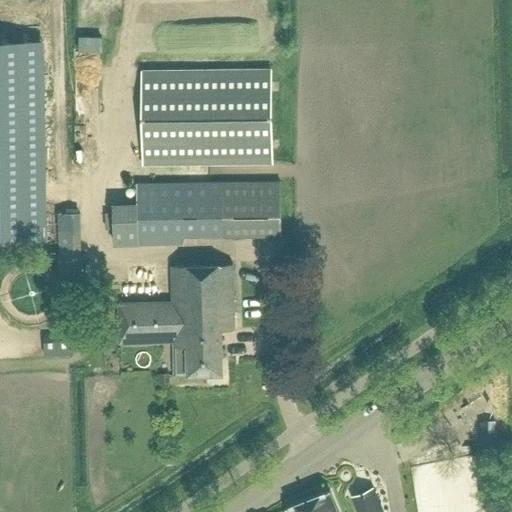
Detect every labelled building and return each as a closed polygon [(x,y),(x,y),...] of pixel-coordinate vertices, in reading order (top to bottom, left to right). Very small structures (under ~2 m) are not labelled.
[(232,16),(258,15),(258,4),(232,6),(232,16)] [(270,70),(143,71),(144,163),(272,161),(270,70)] [(96,119),(94,75),(81,76),(82,97),(74,97),(76,120),(96,119)] [(112,214),(112,244),(182,243),(183,236),(282,235),(282,183),(138,185),(138,214),(112,214)] [(222,373),(221,329),(234,329),(232,263),(172,265),(173,301),(119,302),(120,342),(174,341),(174,346),(187,346),(187,374),(222,373)] [(459,511),(484,511),(480,475),(458,478),(457,464),(424,468),(428,495),(438,494),(440,511),(442,511),(459,510),(459,511)] [(352,498),(358,511),(381,511),(373,489),(352,498)] [(286,507),(287,511),(338,511),(329,490),(286,507)]
